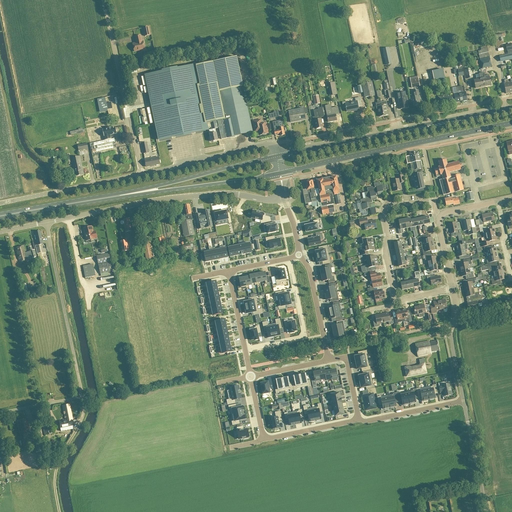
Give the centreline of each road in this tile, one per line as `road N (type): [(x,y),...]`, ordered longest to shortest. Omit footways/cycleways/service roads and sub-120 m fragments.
road 1 (unclassified): [(0,413),(82,397),(45,223)]
road 2 (primary): [(511,108),(275,157)]
road 3 (unclassified): [(45,223),(177,198),(283,196)]
road 4 (primary): [(279,173),(511,123)]
road 5 (unclassified): [(141,174),(103,0)]
road 6 (unclassified): [(396,298),(384,212),(434,199),(440,216)]
road 7 (primary): [(126,194),(279,173)]
road 8 (primary): [(275,157),(126,194)]
road 9 (unclassified): [(141,174),(271,145),(275,157)]
road 10 (unclassified): [(0,204),(141,174)]
road 11 (residential): [(245,350),(301,338),(289,258)]
road 12 (primary): [(0,216),(126,194)]
road 13 (track): [(82,397),(82,417),(55,473),(59,511)]
